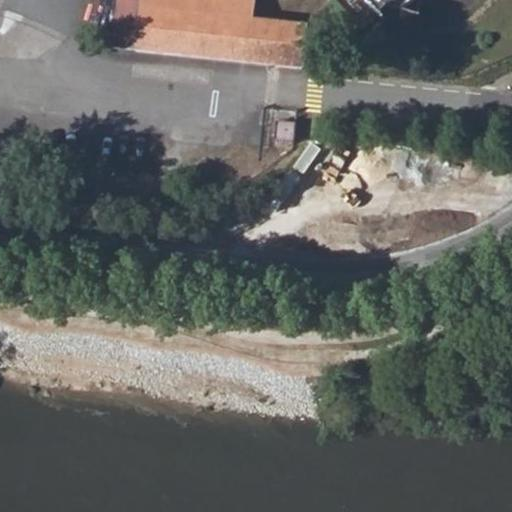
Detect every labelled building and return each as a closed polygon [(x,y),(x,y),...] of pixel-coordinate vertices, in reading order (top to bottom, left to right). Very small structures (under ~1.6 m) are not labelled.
[(115,0),(108,49),(135,52),(139,10),(239,21),(239,14),(240,0),(115,0)] [(365,0),(380,15),(388,9),(402,12),(415,0),(365,0)] [(421,0),(415,0),(402,12),(416,17),(421,0)] [(135,52),(300,71),(305,28),(239,21),(139,10),(135,52)] [(276,123),(274,142),(293,143),(295,125),(276,123)]
